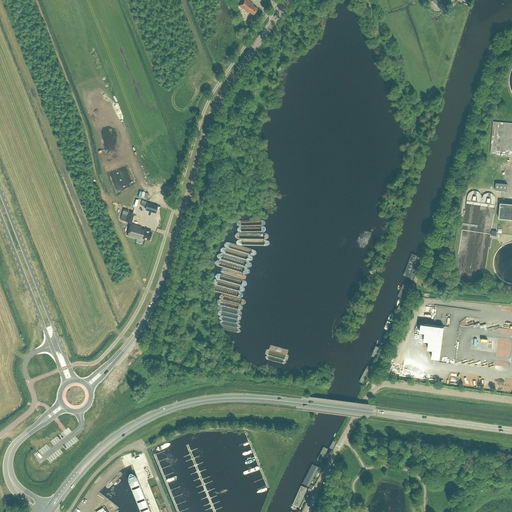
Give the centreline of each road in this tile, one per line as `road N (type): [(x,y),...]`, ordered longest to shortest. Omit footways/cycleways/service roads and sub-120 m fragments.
road 1 (primary): [(46,511),(97,452),(156,413),(236,397),(306,403)]
road 2 (secondary): [(112,362),(161,281),(225,90)]
road 3 (unclassified): [(304,511),(374,388),(511,400)]
road 4 (primary): [(511,429),(306,403)]
road 5 (residential): [(172,165),(108,0)]
road 6 (track): [(137,443),(207,418),(307,417)]
road 7 (secondary): [(59,342),(0,191)]
road 8 (secondary): [(0,214),(51,345)]
